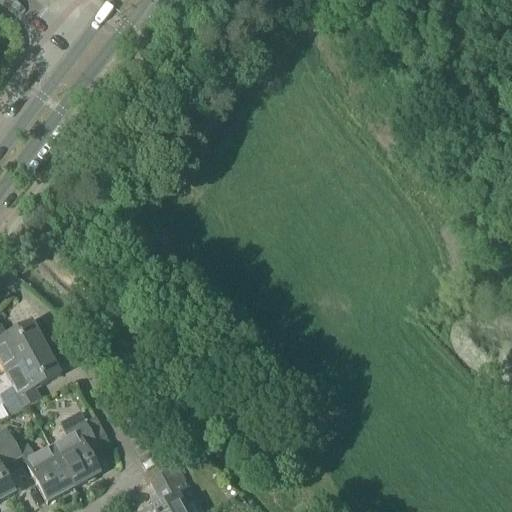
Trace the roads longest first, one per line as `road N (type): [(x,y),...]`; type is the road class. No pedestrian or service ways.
road 1 (residential): [(90,511),(139,475),(60,334),(17,288)]
road 2 (secondary): [(0,194),(100,65)]
road 3 (secondary): [(77,46),(0,149)]
